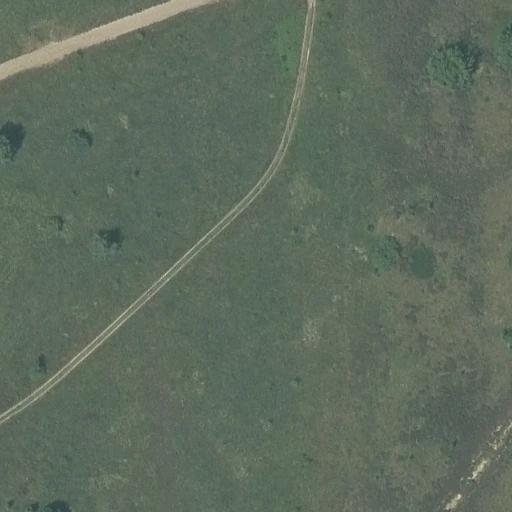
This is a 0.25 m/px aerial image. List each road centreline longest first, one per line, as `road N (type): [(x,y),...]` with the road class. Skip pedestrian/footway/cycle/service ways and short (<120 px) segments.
road 1 (track): [(0,419),(63,375),(271,174),(289,123),(310,0)]
road 2 (track): [(196,0),(0,73)]
